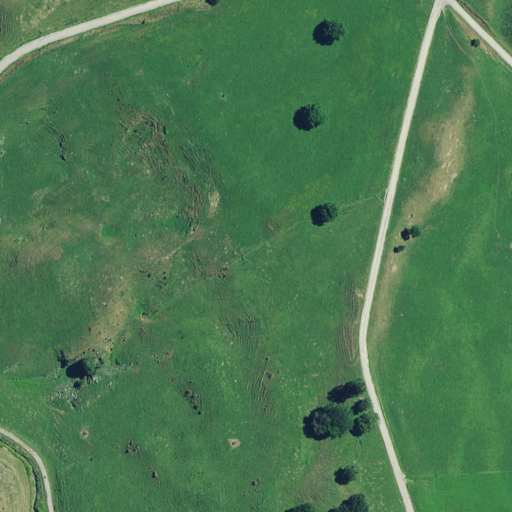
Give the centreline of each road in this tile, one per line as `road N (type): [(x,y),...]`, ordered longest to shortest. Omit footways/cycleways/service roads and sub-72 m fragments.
road 1 (track): [(439,0),(362,342),(410,511)]
road 2 (track): [(0,67),(33,45),(163,0)]
